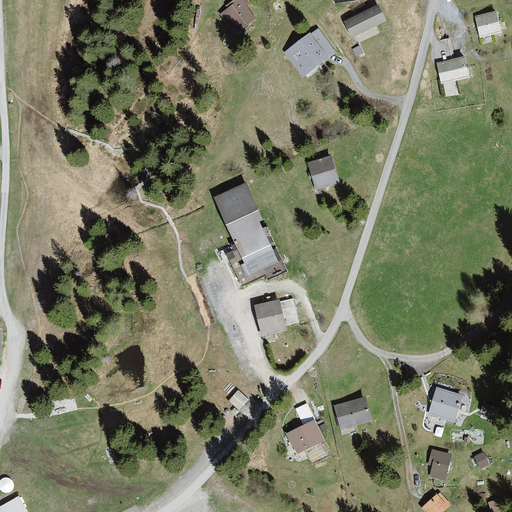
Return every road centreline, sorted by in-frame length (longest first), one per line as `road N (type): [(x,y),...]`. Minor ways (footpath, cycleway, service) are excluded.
road 1 (unclassified): [(434,0),(409,105),(329,338),(164,511)]
road 2 (unclassified): [(0,258),(0,83)]
road 3 (unclassified): [(0,420),(13,338),(0,282)]
